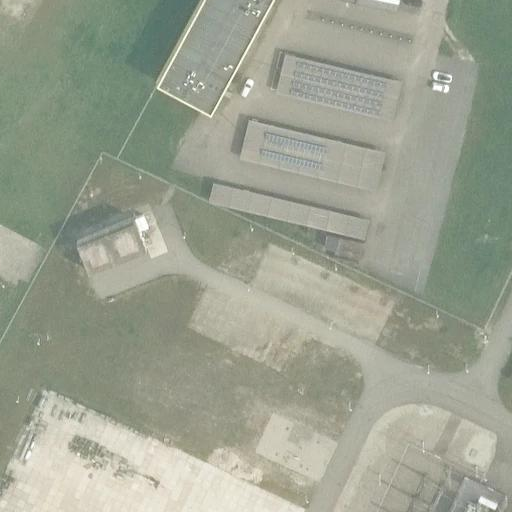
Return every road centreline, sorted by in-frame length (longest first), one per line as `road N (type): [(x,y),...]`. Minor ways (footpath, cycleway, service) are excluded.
road 1 (unknown): [(283,22),(423,30),(463,60),(462,97),(417,269)]
road 2 (unknown): [(283,22),(241,98),(398,133)]
road 3 (unknown): [(283,22),(300,6),(427,13)]
